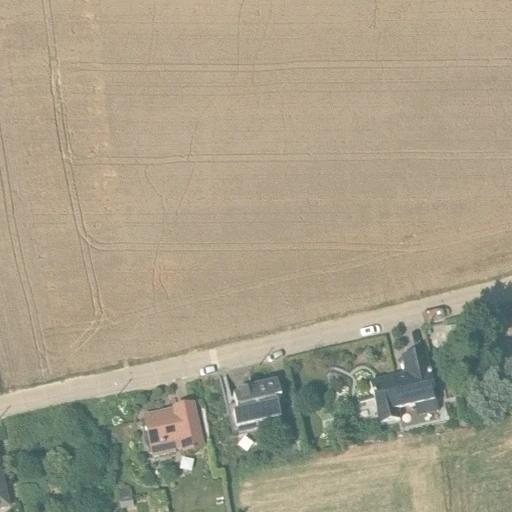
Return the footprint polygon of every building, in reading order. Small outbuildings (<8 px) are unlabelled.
[(406,369),(369,377),(378,419),(400,414),(398,404),(414,401),(416,412),(439,406),(436,395),(440,394),(438,382),(433,383),(425,346),(401,351),(406,369)] [(225,369),(232,399),(235,399),(233,390),(251,385),(250,381),(251,380),(248,364),(225,369)] [(226,401),(232,399),(225,369),(218,370),(226,401)] [(280,393),(276,375),(251,380),(250,381),(251,385),(233,390),(235,399),(237,408),(228,410),(232,429),(262,422),(261,417),(279,413),(275,395),(280,393)] [(202,443),(192,399),(174,403),(174,405),(144,411),(153,451),(175,446),(174,444),(181,443),(182,448),(202,443)] [(226,401),(228,410),(237,408),(235,399),(232,399),(226,401)] [(0,506),(8,505),(0,469),(0,506)] [(130,482),(117,485),(121,502),(133,499),(130,482)] [(148,488),(153,511),(169,511),(163,484),(148,488)]
